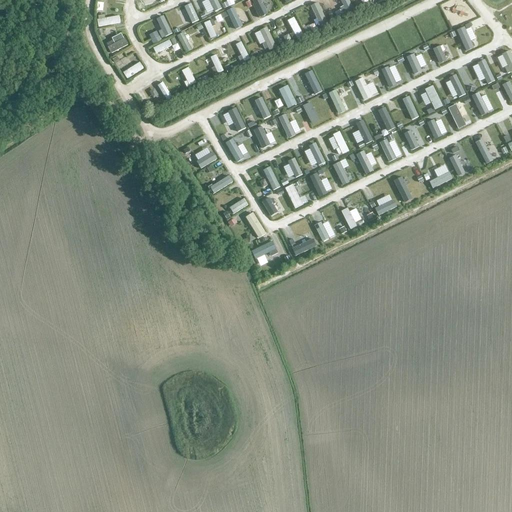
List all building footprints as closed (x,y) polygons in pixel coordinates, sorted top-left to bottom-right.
[(210,0),(213,9),(219,7),(216,0),(210,0)] [(261,0),(252,0),(259,16),(267,13),(261,0)] [(315,16),(323,12),(316,0),(311,0),(308,2),(315,16)] [(190,4),(184,6),(189,21),(196,18),(190,4)] [(161,15),(155,18),(162,36),(169,34),(161,15)] [(97,27),(119,25),(118,16),(96,18),(97,27)] [(292,35),(299,31),(293,16),(285,19),(292,35)] [(201,21),(209,39),(215,36),(213,32),(219,29),(216,21),(210,24),(208,18),(201,21)] [(257,27),(267,47),(275,43),(265,24),(257,27)] [(104,37),(110,34),(107,27),(101,29),(104,37)] [(152,43),(159,39),(155,31),(148,34),(152,43)] [(178,35),(182,52),(191,50),(187,33),(178,35)] [(124,36),(107,43),(111,53),(127,46),(124,36)] [(155,54),(171,47),(167,38),(151,46),(155,54)] [(242,58),(247,55),(239,39),(233,42),(242,58)] [(216,72),(222,70),(214,53),(209,55),(216,72)] [(120,69),(126,66),(123,60),(117,63),(120,69)] [(139,62),(121,70),(125,78),(143,70),(139,62)] [(188,66),(179,69),(186,87),(195,84),(188,66)] [(161,97),(168,94),(161,79),(154,83),(161,97)]
